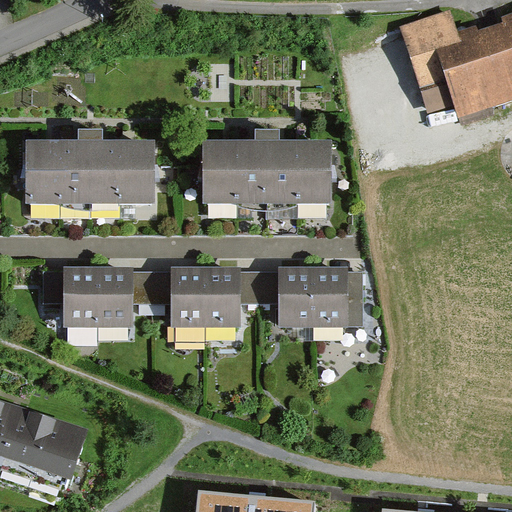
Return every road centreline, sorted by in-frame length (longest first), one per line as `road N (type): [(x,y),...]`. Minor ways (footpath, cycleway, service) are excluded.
road 1 (residential): [(0,247),(361,246)]
road 2 (track): [(164,0),(447,0)]
